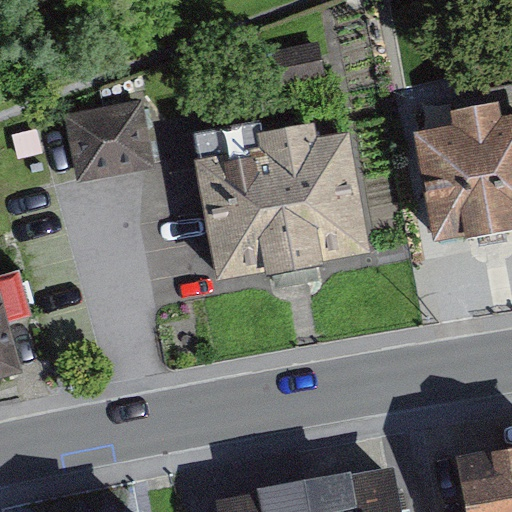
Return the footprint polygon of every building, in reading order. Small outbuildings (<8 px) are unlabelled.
[(152,168),(139,106),(67,121),(80,183),(152,168)] [(511,111),(414,129),(433,238),(491,228),(511,224),(511,111)] [(200,155),(218,278),(294,268),(367,257),(349,134),(200,155)] [(0,374),(20,369),(7,321),(35,313),(22,269),(0,274),(0,374)] [(511,511),(511,449),(458,459),(466,511),(511,511)] [(401,511),(394,468),(308,483),(313,511),(401,511)] [(313,511),(308,483),(217,499),(219,511),(313,511)]
